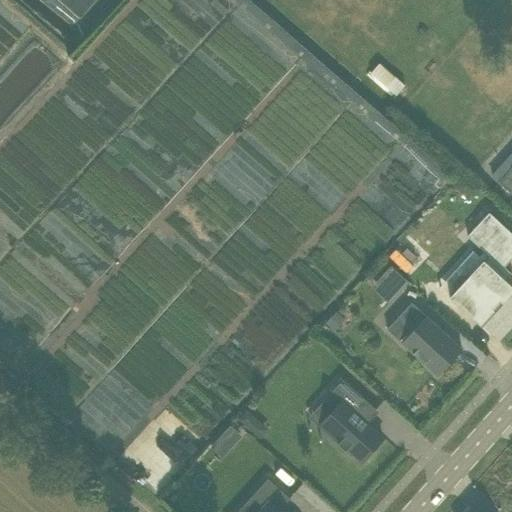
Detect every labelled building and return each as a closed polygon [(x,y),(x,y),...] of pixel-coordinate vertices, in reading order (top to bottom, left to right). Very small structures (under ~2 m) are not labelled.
[(511,168),(499,182),(511,193),(511,168)] [(511,256),(511,228),(491,209),(469,232),(486,247),(491,252),(487,257),(486,256),(452,293),(468,308),(483,322),(497,307),(495,305),(503,297),(506,300),(511,292),(511,280),(507,276),(511,271),(511,268),(506,263),(511,256)] [(406,246),(396,256),(434,290),(452,271),(425,246),(417,256),(406,246)] [(378,280),(396,296),(409,282),(391,266),(378,280)] [(387,329),(437,375),(462,348),(411,302),(387,329)] [(336,311),(326,322),(335,330),(345,319),(336,311)] [(321,423),(339,440),(337,442),(345,449),(347,447),(361,459),(382,435),(367,422),(364,419),(375,407),(342,378),(331,390),(342,400),(321,423)] [(250,430),(259,421),(247,410),(238,419),(250,430)] [(243,435),(231,425),(219,438),(231,448),(243,435)] [(259,511),(281,511),(280,510),(290,498),(268,478),(247,501),(259,511)]
